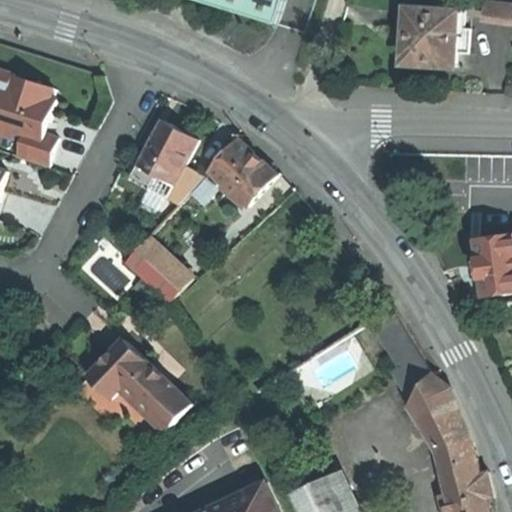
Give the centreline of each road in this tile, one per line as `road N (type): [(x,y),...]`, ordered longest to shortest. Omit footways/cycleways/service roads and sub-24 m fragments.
road 1 (secondary): [(304,141),(445,328),(493,412),(511,468)]
road 2 (secondary): [(0,3),(156,51),(240,90),(304,141)]
road 3 (tertiary): [(511,127),(379,122),(304,141)]
road 4 (track): [(304,141),(339,0)]
